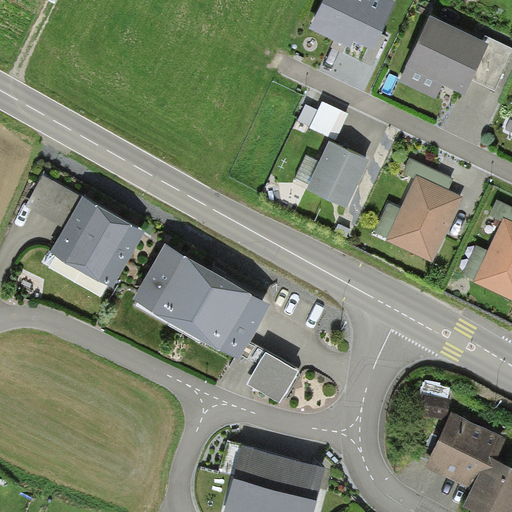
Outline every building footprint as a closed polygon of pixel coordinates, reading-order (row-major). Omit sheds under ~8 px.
[(373,52),(396,3),(390,0),(324,0),(310,30),(340,45),(351,50),(354,43),(373,52)] [(483,42),(430,17),(400,82),(436,99),(443,86),(465,96),(472,81),(490,45),(483,42)] [(511,49),(486,36),(483,42),(490,45),(472,81),(495,92),(511,57),(511,49)] [(329,132),(336,135),(343,121),(308,105),(301,120),(329,133),(329,132)] [(329,133),(307,181),(347,199),(370,151),(336,135),(329,132),(329,133)] [(402,168),(415,175),(417,171),(448,185),(454,173),(410,153),(402,168)] [(26,202),(63,222),(81,191),(44,170),(26,202)] [(387,233),(386,235),(432,257),(449,220),(463,192),(448,185),(417,171),(415,175),(401,204),(387,233)] [(83,187),(81,191),(63,222),(50,246),(113,281),(146,222),(83,187)] [(490,211),(503,217),(505,213),(511,216),(511,201),(498,195),(490,211)] [(387,233),(401,204),(390,198),(375,227),(387,233)] [(475,275),(474,277),(511,295),(511,216),(505,213),(503,217),(489,246),(475,275)] [(273,293),(166,234),(133,293),(240,352),(273,293)] [(475,275),(489,246),(477,240),(463,269),(475,275)] [(421,391),(419,410),(446,414),(448,395),(421,391)] [(506,432),(452,405),(425,458),(471,481),(489,444),(498,448),(506,432)] [(312,511),(325,459),(243,435),(223,510),(229,511),(312,511)] [(511,511),(511,455),(498,448),(489,444),(471,481),(463,496),(493,511),(511,511)]
